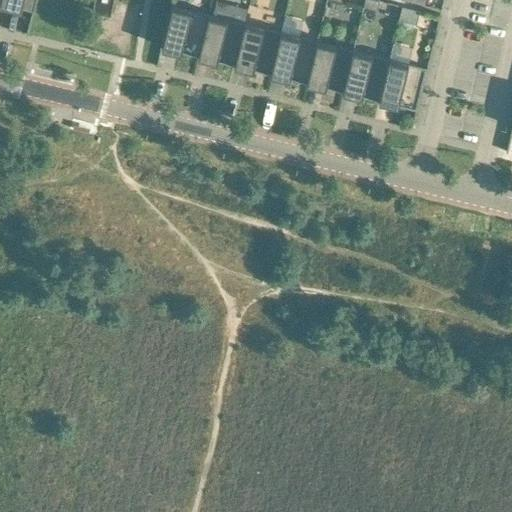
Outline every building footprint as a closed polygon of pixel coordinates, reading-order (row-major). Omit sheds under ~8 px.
[(22,7),(32,10),(33,10),(35,0),(0,0),(0,2),(3,3),(22,8),(22,7)] [(112,0),(95,0),(93,10),(110,13),(113,0),(112,0)] [(364,0),(363,6),(377,9),(379,0),(364,0)] [(163,46),(167,47),(198,55),(209,13),(173,4),(172,4),(162,46),(163,46)] [(420,9),(402,5),(399,19),(417,23),(420,9)] [(198,55),(203,56),(234,64),(235,64),(245,22),(209,13),(198,55)] [(235,64),(239,65),(271,73),(281,30),(245,22),(235,64)] [(271,73),(276,74),(307,81),(317,39),(281,30),(271,73)] [(307,81),(312,83),(343,90),(353,48),(317,39),(307,81)] [(343,90),(348,92),(379,99),(390,57),(353,48),(343,90)] [(379,99),(384,100),(416,108),(417,108),(427,66),(390,57),(379,99)]
